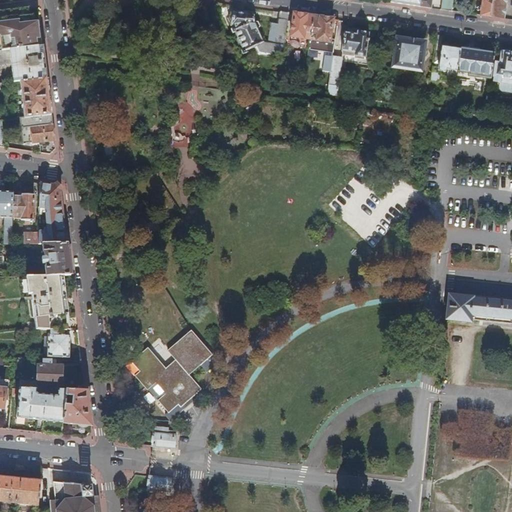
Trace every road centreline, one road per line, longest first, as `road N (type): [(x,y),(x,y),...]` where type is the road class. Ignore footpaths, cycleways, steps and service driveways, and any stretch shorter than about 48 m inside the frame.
road 1 (unclassified): [(73,172),(108,458)]
road 2 (residential): [(282,0),(511,32)]
road 3 (unclassified): [(53,0),(73,172)]
